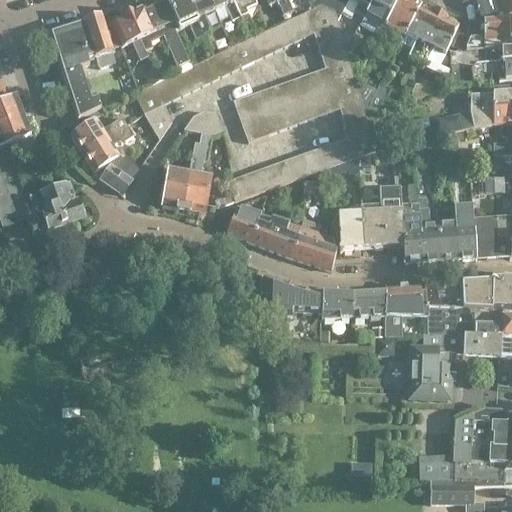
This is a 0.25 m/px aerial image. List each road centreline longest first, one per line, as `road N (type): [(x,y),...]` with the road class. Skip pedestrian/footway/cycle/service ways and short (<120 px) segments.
road 1 (residential): [(108,218),(335,288),(511,272)]
road 2 (residential): [(0,36),(54,154),(108,218)]
